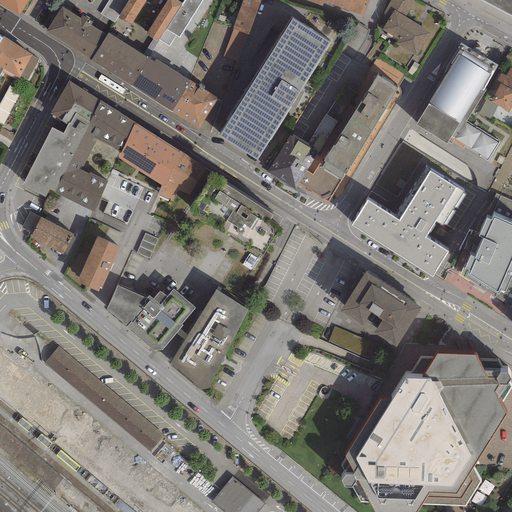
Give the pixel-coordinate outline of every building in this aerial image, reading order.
[(0,0),(0,3),(19,16),(29,0),(0,0)] [(108,0),(100,13),(114,22),(118,17),(128,0),(108,0)] [(145,0),(128,0),(118,17),(131,25),(145,0)] [(181,3),(176,0),(167,0),(145,34),(157,42),(158,39),(181,3)] [(183,0),(181,3),(158,39),(169,46),(176,36),(179,38),(203,0),(183,0)] [(248,34),(260,0),(242,0),(232,29),(233,29),(246,34),(248,34)] [(362,16),(368,0),(305,0),(322,6),(324,2),(362,16)] [(416,56),(430,32),(405,17),(414,0),(390,0),(379,21),(386,25),(382,30),(397,39),(395,44),(416,56)] [(511,0),(478,0),(511,17),(511,0)] [(79,18),(61,7),(46,32),(90,60),(106,36),(90,25),(92,22),(81,15),(79,18)] [(331,43),(292,19),(219,136),(257,160),(291,106),(301,90),(331,43)] [(236,61),(246,34),(233,29),(223,56),(236,61)] [(131,86),(148,59),(108,33),(106,36),(90,60),(131,86)] [(32,54),(4,37),(2,39),(0,42),(0,67),(2,69),(20,78),(21,76),(27,80),(38,60),(31,56),(32,54)] [(479,54),(461,43),(449,63),(452,65),(428,103),(429,104),(416,125),(447,144),(448,142),(451,144),(453,142),(463,148),(464,147),(488,162),(500,142),(466,121),(486,89),(484,88),(498,66),(479,54)] [(191,82),(156,59),(153,62),(148,59),(131,86),(171,112),(191,82)] [(511,69),(510,68),(505,76),(501,73),(496,81),(501,83),(490,102),(497,106),(511,114),(511,113),(511,69)] [(321,168),(341,180),(398,88),(377,75),(323,161),(325,162),(321,168)] [(68,80),(50,113),(68,125),(84,132),(100,100),(68,80)] [(24,89),(11,82),(0,103),(0,125),(4,127),(24,89)] [(199,129),(217,98),(191,82),(171,112),(199,129)] [(304,92),(301,90),(291,106),(295,109),(304,92)] [(120,153),(134,122),(100,100),(84,132),(98,140),(120,153)] [(491,119),(497,106),(490,102),(486,100),(478,114),(491,119)] [(180,152),(134,122),(120,153),(118,158),(161,185),(163,187),(180,152)] [(55,193),(84,132),(68,125),(63,134),(52,128),(22,186),(45,197),(49,189),(55,193)] [(93,212),(107,181),(89,172),(88,174),(79,169),(80,166),(82,167),(98,140),(84,132),(55,193),(93,212)] [(308,144),(293,134),(291,136),(289,135),(266,172),(295,189),(298,183),(306,171),(313,159),(306,155),(310,149),(307,146),(308,144)] [(206,168),(180,152),(163,187),(161,185),(157,194),(172,201),(177,190),(190,195),(206,168)] [(328,201),(341,180),(321,168),(318,166),(313,174),(306,171),(298,183),(328,201)] [(463,191),(426,168),(394,218),(367,201),(351,226),(432,277),(448,252),(425,238),(435,221),(442,226),(443,224),(446,226),(465,195),(462,193),(463,191)] [(244,230),(244,228),(245,226),(252,230),(259,219),(266,224),(272,215),(225,185),(220,192),(219,191),(214,199),(233,211),(226,221),(237,227),(237,229),(237,230),(238,231),(239,233),(240,233),(241,233),(242,232),(243,231),(244,230)] [(32,227),(37,213),(29,210),(24,225),(32,227)] [(511,224),(493,216),(490,221),(486,219),(478,236),(483,239),(474,258),(470,256),(465,268),(469,270),(466,277),(500,292),(501,290),(504,292),(511,274),(511,224)] [(73,235),(40,217),(29,238),(49,249),(49,248),(63,255),(73,235)] [(157,239),(145,234),(136,253),(149,259),(157,239)] [(119,247),(96,237),(78,278),(80,279),(78,283),(98,292),(100,288),(101,288),(119,247)] [(421,308),(366,271),(339,312),(362,327),(371,313),(382,320),(373,333),(395,347),(421,308)] [(157,284),(161,289),(168,283),(164,278),(157,284)] [(125,327),(153,351),(162,350),(183,325),(181,324),(195,308),(173,289),(167,297),(160,292),(153,299),(149,295),(146,299),(117,286),(107,310),(126,326),(125,327)] [(208,388),(247,310),(215,290),(169,364),(199,390),(208,388)] [(375,344),(334,327),(328,342),(369,359),(375,344)] [(164,435),(58,346),(44,363),(150,452),(164,435)] [(374,511),(415,511),(422,504),(464,506),(480,481),(472,468),(506,416),(500,403),(511,388),(507,383),(510,380),(507,373),(500,374),(500,371),(483,371),(477,355),(438,354),(435,358),(421,356),(409,379),(405,378),(392,401),(380,399),(340,465),(345,474),(340,481),(345,487),(353,486),(361,503),(368,501),(374,511)] [(0,442),(52,487),(62,475),(0,422),(0,442)] [(212,502),(223,511),(258,511),(264,505),(231,478),(212,502)]
